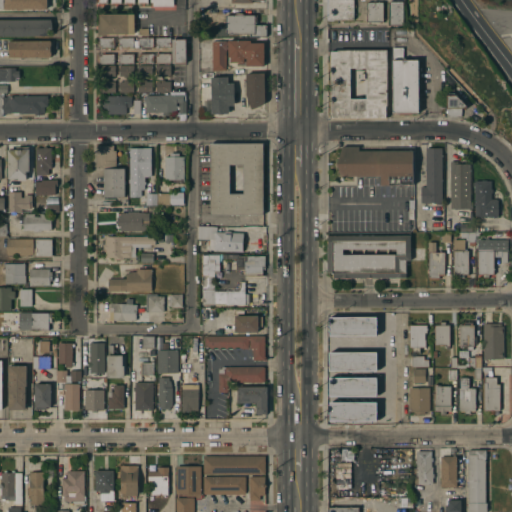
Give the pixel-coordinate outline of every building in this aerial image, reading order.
[(46,0),(46,10),(3,10),(3,0),(46,0)] [(353,0),(353,20),(333,20),(333,22),(327,22),(327,0),(353,0)] [(382,22),(366,22),(366,3),(382,2),(382,22)] [(402,12),(404,12),(404,15),(402,15),(402,25),(388,25),(388,2),(403,2),(402,12)] [(133,35),(105,35),(105,36),(97,36),(97,24),(99,24),(99,15),(133,15),(133,35)] [(266,37),(249,37),(249,34),(225,34),(225,37),(217,37),(217,29),(225,29),(225,15),(256,15),(256,24),(254,24),(254,25),(266,25),(266,37)] [(0,37),(0,20),(50,20),(50,37),(0,37)] [(113,48),(98,48),(98,38),(113,38),(113,48)] [(133,48),(118,48),(118,38),(133,38),(133,48)] [(152,48),(137,48),(137,38),(152,38),(152,48)] [(170,48),(154,48),(154,38),(169,38),(170,48)] [(185,64),(171,64),(171,40),(185,40),(185,64)] [(50,43),(51,43),(51,56),(50,56),(50,58),(45,58),(45,60),(20,60),(20,58),(8,58),(8,41),(50,41),(50,43)] [(226,41),(226,49),(225,49),(225,70),(211,70),(211,41),(226,41)] [(263,66),(245,66),(245,58),(244,58),(244,62),(227,63),(227,41),(250,41),(250,43),(263,43),(263,66)] [(418,113),(411,113),(411,115),(399,115),(399,113),(392,113),(392,48),(402,48),(403,60),(417,60),(418,113)] [(330,116),(329,116),(329,112),(330,112),(330,110),(329,110),(329,106),(330,106),(330,104),(329,104),(329,99),(330,99),(330,97),(329,97),(329,93),(330,93),(330,91),(329,91),(329,87),(330,87),(330,84),(329,84),(329,80),(330,80),(330,78),(329,78),(329,74),(330,74),(330,72),(329,72),(329,67),(330,67),(330,65),(329,65),(329,61),(330,61),(330,55),(329,55),(329,51),(337,51),(386,50),(387,106),(385,106),(385,117),(330,118),(330,116)] [(98,64),(98,54),(113,54),(113,64),(98,64)] [(133,64),(118,64),(118,54),(133,54),(133,64)] [(137,64),(137,55),(152,54),(152,64),(137,64)] [(169,64),(154,64),(154,54),(169,54),(169,64)] [(133,78),(123,78),(123,76),(118,76),(118,65),(133,65),(133,78)] [(114,77),(108,77),(108,78),(104,78),(104,77),(100,77),(100,66),(114,66),(114,77)] [(151,77),(137,77),(137,66),(151,66),(151,77)] [(169,76),(164,76),(164,77),(160,77),(160,76),(155,76),(155,66),(169,66),(169,76)] [(15,71),(18,71),(19,79),(15,79),(15,82),(0,82),(0,68),(15,68),(15,71)] [(245,91),(245,74),(264,74),(264,91),(245,91)] [(211,92),(210,78),(227,77),(227,83),(233,83),(233,91),(211,92)] [(132,92),(118,92),(118,81),(123,81),(123,80),(127,80),(127,81),(132,81),(132,92)] [(169,92),(155,92),(155,82),(159,82),(159,80),(164,80),(164,82),(169,82),(169,92)] [(100,92),(100,82),(104,82),(104,81),(108,81),(108,82),(114,82),(114,92),(100,92)] [(151,92),(151,81),(136,81),(136,92),(151,92)] [(233,106),(227,106),(228,114),(211,114),(211,92),(233,91),(233,106)] [(264,101),(263,103),(262,104),(261,106),(251,109),(245,94),(245,91),(264,91),(264,101)] [(446,116),(447,108),(446,94),(453,93),(466,105),(466,108),(461,109),(460,117),(446,116)] [(155,113),(145,113),(144,96),(182,95),(182,102),(185,102),(185,114),(179,114),(179,117),(174,117),(174,115),(162,115),(162,117),(155,118),(155,113)] [(47,107),(43,107),(43,114),(41,114),(41,116),(34,116),(34,114),(21,114),(21,113),(10,113),(10,114),(2,114),(2,117),(0,117),(0,97),(9,97),(9,96),(47,96),(47,107)] [(106,115),(106,109),(101,109),(101,102),(106,102),(106,96),(125,96),(125,114),(106,115)] [(132,114),(139,113),(139,100),(131,101),(132,114)] [(209,216),(210,143),(263,144),(262,216),(209,216)] [(124,197),(103,197),(103,169),(96,169),(96,146),(112,146),(112,151),(115,151),(115,169),(124,169),(124,197)] [(14,150),(14,148),(28,147),(28,172),(25,172),(25,181),(17,181),(17,179),(7,179),(7,150),(14,150)] [(51,169),(47,169),(47,175),(35,175),(35,149),(42,149),(42,147),(46,147),(46,149),(51,149),(51,169)] [(413,186),(380,186),(380,177),(340,177),(336,165),(341,147),(358,147),(358,151),(413,152),(413,186)] [(143,154),(144,154),(144,156),(143,156),(143,167),(144,167),(144,170),(143,170),(143,182),(144,182),(144,185),(143,185),(143,190),(129,190),(129,183),(127,183),(127,180),(128,180),(128,173),(127,173),(127,169),(129,169),(128,159),(127,159),(127,156),(128,156),(128,149),(143,148),(143,154)] [(441,149),(441,205),(435,205),(435,203),(420,203),(420,188),(425,188),(425,149),(441,149)] [(183,184),(175,184),(175,180),(164,180),(164,157),(169,157),(169,154),(178,154),(178,157),(183,157),(183,184)] [(469,209),(449,210),(449,162),(458,162),(458,165),(469,165),(469,209)] [(57,187),(54,187),(55,195),(35,196),(34,182),(40,182),(40,181),(57,180),(57,187)] [(497,217),(474,217),(474,182),(481,182),(481,181),(485,181),(485,182),(490,182),(490,190),(491,190),(491,195),(490,195),(490,200),(497,200),(497,217)] [(20,192),(20,198),(23,198),(23,196),(29,196),(29,209),(20,209),(20,212),(8,212),(8,192),(20,192)] [(182,205),(169,205),(170,205),(157,205),(156,194),(182,193),(182,205)] [(155,205),(145,205),(145,194),(155,194),(155,205)] [(148,231),(116,231),(116,213),(127,213),(127,212),(137,212),(137,213),(148,213),(148,231)] [(22,231),(22,217),(24,217),(24,214),(33,214),(33,217),(39,217),(39,214),(45,214),(45,217),(50,217),(51,230),(22,231)] [(471,232),(459,232),(459,224),(471,224),(471,232)] [(209,251),(209,240),(198,240),(199,226),(216,227),(216,233),(243,234),(242,252),(209,251)] [(465,240),(465,238),(459,238),(459,232),(479,232),(479,238),(474,238),(474,245),(468,246),(468,243),(467,243),(466,240),(465,240)] [(441,242),(441,233),(449,233),(449,242),(441,242)] [(154,237),(154,235),(161,235),(161,242),(154,242),(154,246),(149,246),(149,248),(134,248),(134,257),(130,257),(130,258),(122,258),(122,260),(113,260),(113,258),(105,258),(105,250),(102,250),(102,245),(105,245),(105,237),(154,237)] [(410,236),(410,261),(405,261),(405,279),(332,279),(332,273),(328,273),(328,236),(410,236)] [(26,255),(26,256),(11,256),(11,255),(6,255),(6,239),(32,239),(32,248),(34,248),(34,255),(26,255)] [(493,275),(487,275),(487,278),(482,278),(482,275),(477,275),(477,240),(507,239),(507,252),(506,252),(506,262),(500,262),(500,257),(493,257),(493,275)] [(51,257),(35,257),(35,240),(51,240),(51,257)] [(468,252),(468,275),(462,275),(462,279),(457,279),(457,275),(453,275),(453,240),(464,240),(464,249),(466,249),(466,252),(468,252)] [(435,242),(435,253),(443,253),(443,276),(438,276),(438,280),(427,280),(427,242),(435,242)] [(152,253),(152,263),(140,263),(140,253),(152,253)] [(201,302),(200,302),(200,299),(201,299),(201,285),(200,285),(200,283),(201,283),(201,255),(238,255),(238,256),(264,256),(264,270),(262,270),(262,276),(244,276),(244,266),(236,266),(236,271),(224,271),(224,259),(221,259),(221,262),(219,262),(219,272),(213,272),(213,292),(239,292),(239,279),(244,279),(244,305),(201,305),(201,302)] [(4,264),(24,264),(24,276),(24,284),(4,284),(4,264)] [(49,269),(49,272),(51,272),(51,281),(49,281),(49,286),(28,286),(28,269),(49,269)] [(107,279),(125,279),(125,273),(129,273),(129,272),(135,272),(135,270),(150,270),(150,291),(107,292),(107,279)] [(0,288),(10,288),(10,292),(14,292),(14,300),(10,300),(10,311),(0,311),(0,288)] [(19,290),(31,290),(31,307),(19,307),(19,290)] [(170,308),(170,307),(168,307),(168,296),(170,296),(170,295),(181,294),(181,307),(170,308)] [(162,297),(162,313),(147,312),(147,306),(145,306),(145,303),(147,303),(147,296),(162,297)] [(125,304),(125,299),(131,300),(131,305),(136,305),(135,321),(131,320),(131,322),(108,321),(109,303),(125,304)] [(50,313),(50,323),(48,323),(48,331),(39,331),(39,329),(30,329),(30,330),(18,330),(18,313),(50,313)] [(234,316),(257,316),(257,317),(261,317),(261,327),(257,327),(257,333),(234,333),(234,316)] [(377,336),(377,316),(327,316),(327,336),(377,336)] [(449,347),(445,347),(445,345),(435,346),(434,326),(440,326),(440,323),(445,323),(445,326),(449,326),(449,347)] [(463,326),(463,323),(472,323),(472,326),(473,326),(473,337),(476,337),(476,344),(473,344),(473,347),(459,347),(459,326),(463,326)] [(483,324),(501,324),(501,327),(503,327),(503,360),(483,360),(483,324)] [(426,326),(426,333),(424,333),(424,340),(425,340),(425,348),(419,348),(419,354),(412,354),(412,348),(409,348),(409,326),(426,326)] [(142,336),(153,336),(153,349),(141,349),(142,336)] [(264,336),(264,360),(253,360),(253,352),(251,352),(251,349),(249,349),(249,341),(248,341),(248,349),(238,349),(238,348),(234,348),(234,349),(231,349),(231,348),(227,348),(227,349),(224,349),(224,348),(220,348),(220,349),(216,349),(216,348),(213,348),(213,349),(209,349),(209,348),(204,348),(204,336),(264,336)] [(167,349),(167,340),(155,339),(154,349),(167,349)] [(48,352),(38,352),(38,340),(48,340),(48,352)] [(64,368),(64,364),(57,364),(57,343),(71,343),(71,368),(64,368)] [(89,343),(103,343),(103,373),(89,373),(89,343)] [(106,356),(107,356),(107,346),(112,346),(112,355),(121,355),(121,366),(123,366),(123,378),(106,378),(106,356)] [(156,373),(156,351),(177,350),(177,373),(156,373)] [(327,423),(377,423),(377,350),(327,351),(327,423)] [(411,367),(411,356),(423,357),(423,360),(428,360),(428,367),(411,367)] [(468,358),(475,358),(475,356),(480,356),(481,368),(473,368),(468,368),(468,358)] [(32,369),(32,357),(49,357),(49,369),(32,369)] [(140,363),(153,363),(153,376),(140,376),(140,363)] [(8,366),(26,366),(26,387),(24,387),(24,410),(8,410),(8,366)] [(227,393),(218,393),(218,374),(221,374),(221,367),(264,367),(264,383),(227,383),(227,393)] [(481,368),(481,380),(473,380),(473,368),(481,368)] [(413,383),(413,369),(425,369),(425,383),(413,383)] [(456,379),(447,380),(447,370),(456,370),(456,379)] [(56,382),(56,371),(65,371),(65,382),(56,382)] [(69,371),(80,371),(80,381),(69,381),(69,371)] [(187,373),(187,376),(197,376),(197,411),(190,411),(190,412),(181,412),(181,373),(187,373)] [(496,377),(496,384),(499,384),(498,411),(493,411),(493,414),(489,414),(489,410),(483,410),(483,377),(496,377)] [(157,378),(168,378),(168,381),(169,381),(171,388),(171,407),(169,407),(169,410),(160,410),(160,407),(157,407),(157,378)] [(475,411),(474,411),(474,412),(471,412),(471,414),(464,414),(464,413),(460,413),(460,411),(459,411),(459,378),(468,378),(468,389),(474,389),(475,411)] [(134,391),(133,391),(133,388),(134,388),(134,383),(152,383),(152,411),(134,410),(134,391)] [(45,408),(45,410),(34,410),(34,384),(50,384),(50,408),(45,408)] [(63,410),(63,384),(78,384),(78,410),(63,410)] [(107,392),(108,392),(108,391),(111,391),(111,392),(113,392),(113,386),(122,385),(123,410),(107,410),(107,392)] [(450,412),(445,412),(445,415),(439,415),(439,412),(434,412),(434,385),(437,386),(437,387),(450,387),(450,412)] [(266,415),(255,415),(255,404),(237,404),(237,387),(266,387),(266,415)] [(409,388),(429,388),(429,412),(424,412),(424,415),(414,415),(414,413),(409,413),(409,388)] [(83,390),(103,390),(104,411),(97,411),(97,412),(91,413),(91,410),(84,410),(83,390)] [(415,463),(414,463),(414,460),(415,460),(415,451),(430,451),(430,458),(431,458),(431,462),(430,462),(430,467),(432,467),(432,474),(433,474),(433,478),(431,478),(431,484),(417,484),(417,469),(415,469),(415,465),(415,463)] [(468,456),(468,451),(485,451),(485,454),(487,454),(487,456),(486,456),(486,460),(485,460),(485,503),(486,503),(486,511),(467,511),(467,456),(468,456)] [(202,457),(264,457),(264,475),(202,475),(202,457)] [(456,457),(456,488),(440,488),(440,457),(456,457)] [(137,466),(137,496),(129,497),(129,498),(127,498),(127,500),(123,500),(123,498),(120,498),(120,466),(137,466)] [(175,467),(200,467),(200,499),(195,499),(195,498),(185,498),(185,495),(175,495),(175,467)] [(103,471),(103,468),(106,468),(106,471),(113,471),(113,507),(100,507),(100,502),(99,502),(99,492),(94,492),(94,471),(103,471)] [(150,496),(150,482),(147,482),(147,472),(157,472),(156,468),(168,468),(168,477),(167,477),(167,496),(150,496)] [(14,504),(14,501),(7,501),(7,499),(4,499),(4,501),(1,501),(1,499),(0,499),(0,473),(4,473),(4,471),(6,471),(6,473),(11,473),(11,471),(13,471),(13,473),(21,473),(21,504),(14,504)] [(41,473),(41,471),(53,471),(53,478),(42,478),(42,505),(28,505),(28,496),(26,496),(26,488),(29,488),(29,473),(41,473)] [(85,496),(85,501),(83,501),(83,504),(72,504),(72,502),(63,502),(63,499),(61,499),(61,479),(66,479),(66,472),(83,471),(83,496),(85,496)] [(244,477),(244,495),(202,495),(202,477),(244,477)] [(259,496),(259,501),(249,501),(249,477),(263,477),(263,496),(259,496)] [(175,511),(175,498),(193,498),(193,511),(175,511)] [(461,511),(445,511),(445,506),(448,506),(447,501),(461,500),(461,511)]
